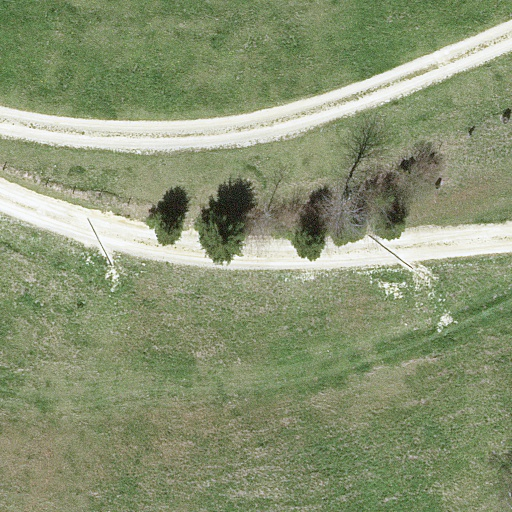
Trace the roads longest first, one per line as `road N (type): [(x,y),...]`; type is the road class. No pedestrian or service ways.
road 1 (track): [(0,117),(80,128),(216,125),(369,89),(511,33)]
road 2 (track): [(511,233),(259,252),(129,235),(0,193)]
